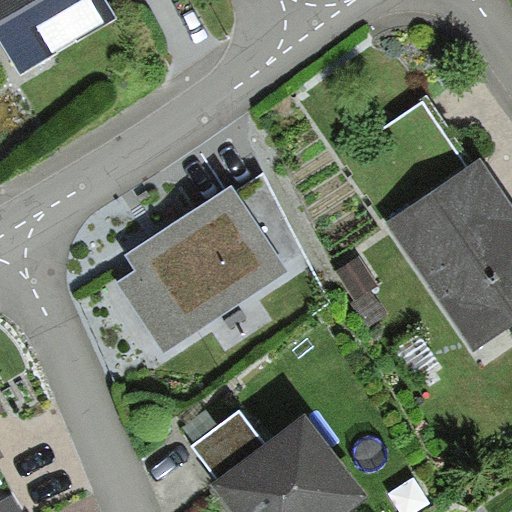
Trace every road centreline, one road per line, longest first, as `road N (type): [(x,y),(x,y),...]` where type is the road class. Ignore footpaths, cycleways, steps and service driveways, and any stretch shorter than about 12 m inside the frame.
road 1 (residential): [(11,235),(309,31)]
road 2 (residential): [(11,235),(132,511)]
